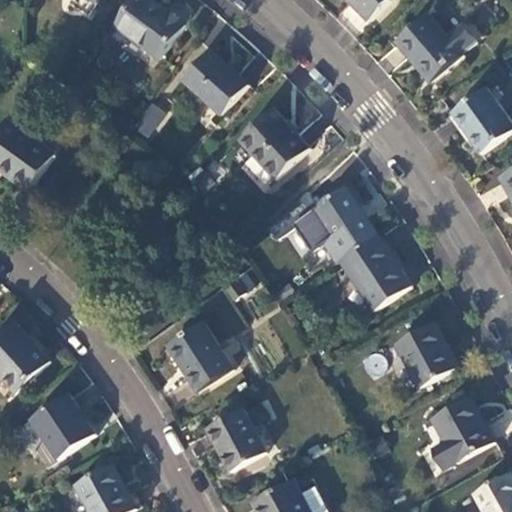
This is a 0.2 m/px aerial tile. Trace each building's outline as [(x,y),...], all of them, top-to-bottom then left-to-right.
[(135,0),(116,27),(161,60),(189,24),(191,21),(191,16),(190,13),(187,9),(185,8),(181,6),(178,6),(174,7),(170,14),(149,0),(135,0)] [(393,0),(349,0),(371,22),(393,0)] [(479,43),(465,26),(450,38),(432,15),(398,43),(433,83),(466,56),(464,55),(479,43)] [(252,85),(212,49),(184,82),(222,117),(252,85)] [(511,134),(511,123),(487,89),(454,114),(482,154),(511,134)] [(147,140),(167,115),(152,103),(132,128),(147,140)] [(313,150),(276,108),(241,141),(279,181),(313,150)] [(59,156),(9,122),(0,133),(0,169),(32,193),(59,156)] [(380,236),(349,189),(321,208),(310,191),(289,212),(314,251),(328,242),(340,263),(342,262),(380,236)] [(380,236),(342,262),(376,312),(415,288),(380,236)] [(247,272),(231,282),(240,295),(256,285),(247,272)] [(422,388),(460,369),(435,323),(397,344),(422,388)] [(234,371),(205,324),(169,346),(199,392),(234,371)] [(54,365),(17,325),(0,340),(0,375),(18,396),(54,365)] [(375,378),(389,365),(376,351),(362,364),(375,378)] [(97,437),(70,395),(33,420),(59,460),(97,437)] [(448,467),(496,442),(482,415),(480,416),(471,401),(425,426),(448,467)] [(283,447),(266,416),(252,424),(245,410),(209,429),(233,473),(283,447)] [(137,511),(140,511),(114,466),(78,486),(91,511),(137,511)] [(511,511),(511,476),(477,494),(486,511),(511,511)] [(261,511),(328,511),(317,490),(304,496),(296,483),(257,504),(261,511)]
